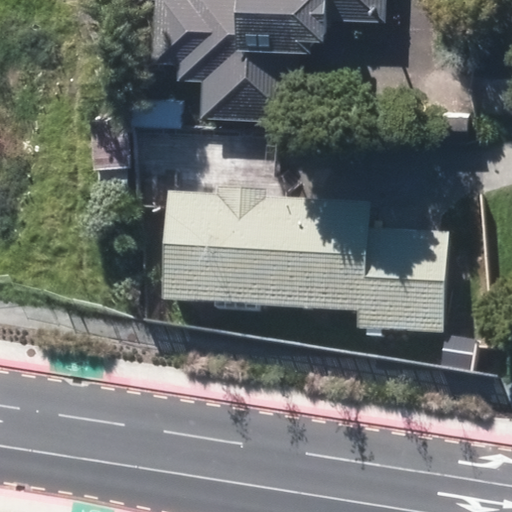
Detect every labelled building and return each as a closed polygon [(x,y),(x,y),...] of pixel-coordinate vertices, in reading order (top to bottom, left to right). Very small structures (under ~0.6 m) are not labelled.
[(279,135),(292,135),(292,120),(296,120),(299,46),(313,47),(313,30),(328,32),(328,19),(384,21),(385,0),(159,0),(156,63),(184,64),(182,77),(209,77),(205,117),(279,120),(279,135)] [(0,246),(30,251),(65,24),(0,14),(0,246)] [(133,128),(182,129),(182,102),(134,101),(133,128)] [(101,181),(102,204),(131,203),(128,119),(92,120),(94,170),(105,170),(105,181),(101,181)] [(359,328),(445,334),(450,240),(369,235),(370,212),(267,206),(267,195),(220,193),(218,203),(170,201),(163,304),(359,317),(359,328)]
